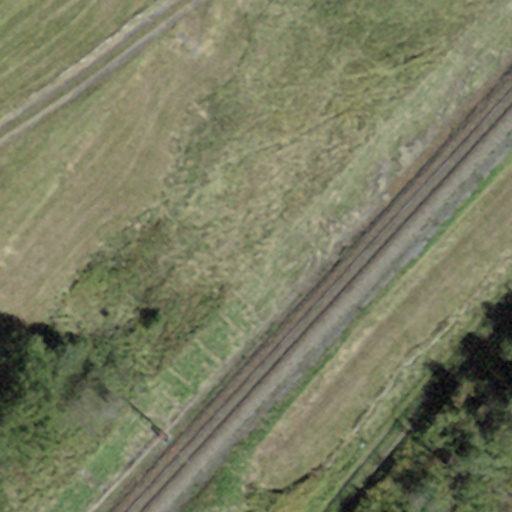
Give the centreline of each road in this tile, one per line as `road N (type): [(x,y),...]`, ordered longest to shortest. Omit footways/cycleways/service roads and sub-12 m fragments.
road 1 (track): [(511,301),(415,403),(330,511)]
road 2 (track): [(0,134),(187,0)]
